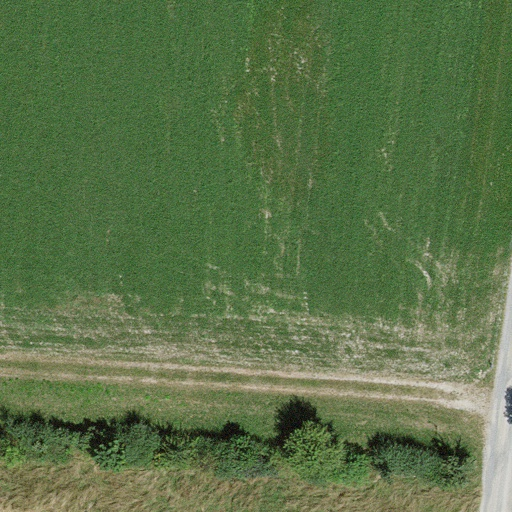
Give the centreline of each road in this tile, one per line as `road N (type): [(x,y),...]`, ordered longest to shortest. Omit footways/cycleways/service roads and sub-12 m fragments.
road 1 (track): [(0,356),(217,368),(501,402)]
road 2 (track): [(511,313),(488,511)]
